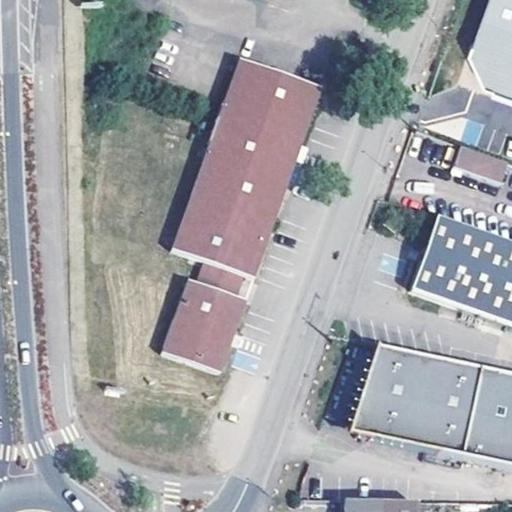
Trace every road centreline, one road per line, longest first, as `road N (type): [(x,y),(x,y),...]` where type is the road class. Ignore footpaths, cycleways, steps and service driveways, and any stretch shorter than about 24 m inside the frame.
road 1 (unclassified): [(420,0),(258,465),(234,511)]
road 2 (secondary): [(57,496),(30,424),(10,80),(0,68)]
